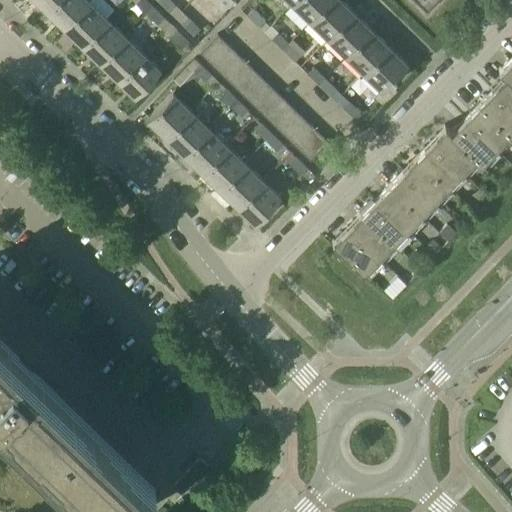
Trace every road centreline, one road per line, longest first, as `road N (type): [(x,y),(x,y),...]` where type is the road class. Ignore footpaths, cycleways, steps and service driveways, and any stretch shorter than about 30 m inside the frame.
road 1 (residential): [(227,292),(511,5)]
road 2 (residential): [(227,292),(139,176),(0,39)]
road 3 (residential): [(339,411),(227,292)]
road 4 (tertiary): [(511,281),(455,309),(386,366)]
road 5 (tertiary): [(426,420),(511,307)]
